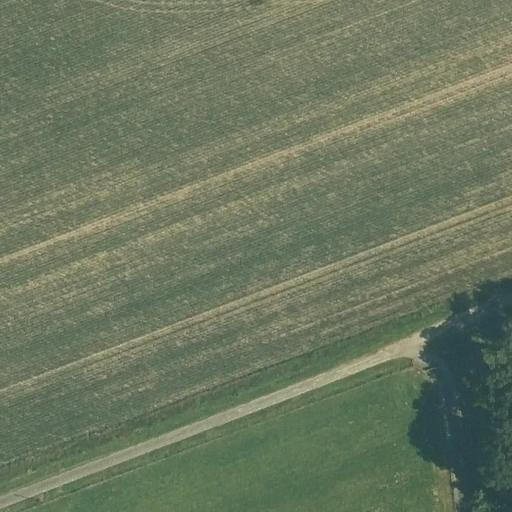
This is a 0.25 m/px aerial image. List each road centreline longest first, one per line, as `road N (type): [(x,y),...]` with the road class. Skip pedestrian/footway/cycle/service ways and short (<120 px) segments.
road 1 (unclassified): [(0,499),(393,348)]
road 2 (track): [(393,348),(511,302)]
